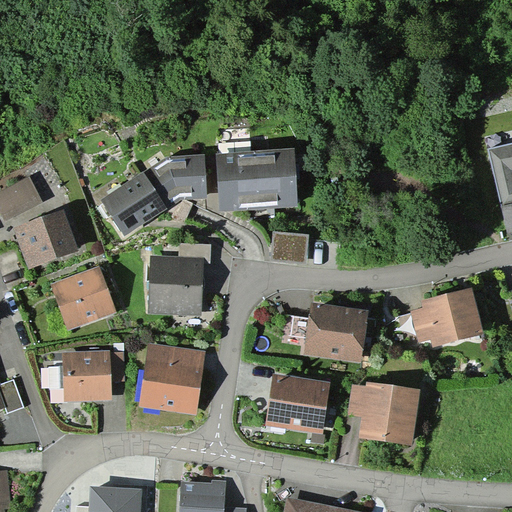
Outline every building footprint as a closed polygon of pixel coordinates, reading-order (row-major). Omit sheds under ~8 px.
[(511,148),(493,152),(505,208),(511,206),(511,148)] [(302,154),(225,157),(227,213),(305,210),(302,154)] [(172,161),(107,205),(131,238),(186,203),(213,203),(214,159),(172,161)] [(38,204),(27,183),(0,196),(0,213),(4,222),(38,204)] [(71,216),(22,233),(37,275),(86,259),(71,216)] [(317,238),(280,233),(276,263),(314,267),(317,238)] [(207,263),(153,260),(150,315),(204,318),(207,263)] [(107,270),(59,288),(75,333),(124,316),(107,270)] [(477,327),(466,286),(423,298),(434,339),(477,327)] [(373,315),(316,306),(308,358),(366,367),(373,315)] [(149,343),(140,408),(196,416),(205,350),(149,343)] [(116,356),(67,356),(67,405),(116,405),(116,356)] [(335,388),(279,379),(271,429),(327,438),(335,388)] [(0,386),(0,388),(8,410),(10,416),(27,410),(16,381),(0,386)] [(428,395),(358,382),(352,418),(367,421),(363,441),(418,451),(428,395)] [(12,511),(7,471),(0,471),(0,511),(12,511)] [(229,483),(181,482),(180,511),(235,511),(228,511),(229,483)] [(140,511),(142,487),(91,484),(89,511),(140,511)] [(344,511),(292,501),(289,511),(344,511)]
